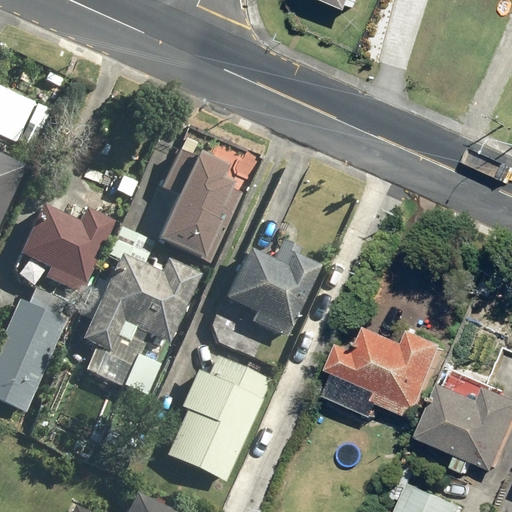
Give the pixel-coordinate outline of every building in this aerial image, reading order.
[(351,22),(359,0),(303,0),(303,2),(351,22)] [(0,139),(13,146),(32,104),(0,89),(0,218),(20,174),(0,164),(0,139)] [(154,194),(164,198),(145,246),(189,264),(202,230),(217,236),(232,197),(205,187),(212,169),(170,153),(154,194)] [(75,298),(103,229),(74,217),(69,228),(30,211),(9,261),(41,274),(38,283),(75,298)] [(281,341),(309,272),(287,263),(292,249),(275,242),(265,266),(237,254),(217,305),(246,317),(243,326),(281,341)] [(150,277),(108,259),(73,342),(98,353),(86,380),(138,401),(151,371),(126,361),(134,342),(161,353),(192,279),(156,264),(150,277)] [(63,323),(9,302),(0,324),(0,408),(24,419),(63,323)] [(411,426),(443,352),(408,337),(403,348),(366,332),(356,356),(340,349),(327,378),(332,380),(322,403),(375,425),(380,413),(411,426)] [(263,382),(209,359),(200,381),(185,375),(170,412),(178,415),(159,461),(219,486),(263,382)] [(493,478),(511,433),(511,406),(455,382),(453,386),(442,382),(415,444),(456,462),(450,475),(465,482),(470,469),(493,478)] [(461,511),(462,511),(406,488),(396,511),(461,511)] [(161,511),(126,498),(120,511),(161,511)]
